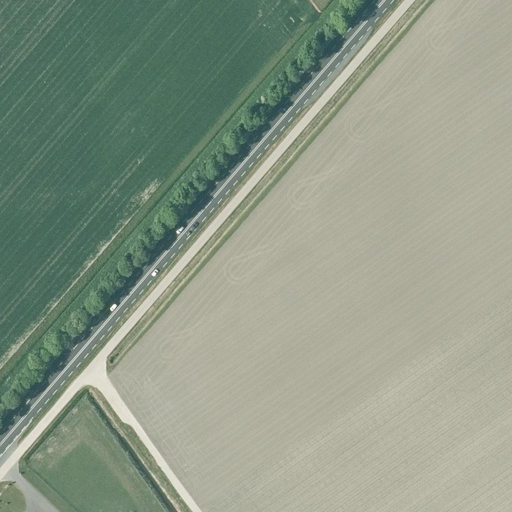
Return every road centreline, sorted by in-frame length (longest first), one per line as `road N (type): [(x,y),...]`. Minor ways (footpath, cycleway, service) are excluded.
road 1 (unclassified): [(5,468),(410,0)]
road 2 (primary): [(0,445),(384,0)]
